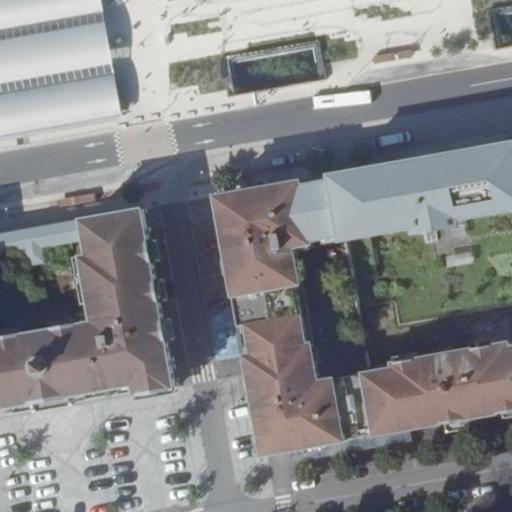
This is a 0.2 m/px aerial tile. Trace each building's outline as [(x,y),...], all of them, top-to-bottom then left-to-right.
[(102,44),(94,0),(0,0),(0,137),(116,116),(102,44)] [(411,50),(373,56),(374,63),(412,57),(411,50)] [(511,144),(444,156),(307,181),(310,199),(244,211),(287,452),(410,430),(448,423),(471,419),(511,411),(511,144)] [(302,182),(221,196),(232,255),(235,272),(267,456),(287,452),(244,211),(310,199),(307,181),(302,182)] [(95,193),(57,200),(58,207),(97,200),(95,193)] [(18,232),(0,235),(0,419),(51,410),(120,398),(179,387),(171,342),(153,242),(147,209),(133,211),(105,216),(18,232)] [(471,419),(448,423),(450,433),(468,430),(472,429),(471,419)]
